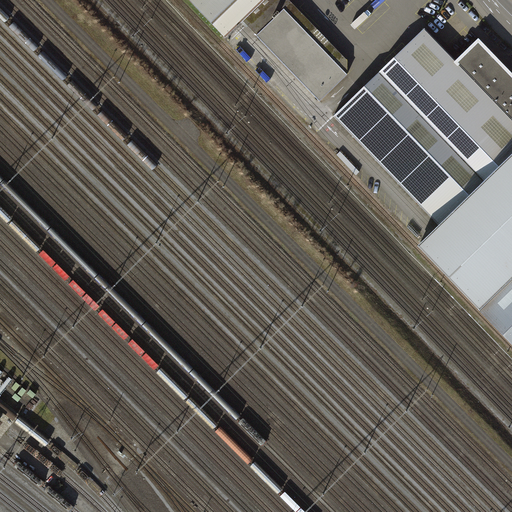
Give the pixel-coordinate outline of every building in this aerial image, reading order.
[(261,0),(190,0),(225,35),(261,0)] [(321,100),(348,74),(285,10),(258,36),(321,100)] [(511,123),(457,67),(423,31),(332,119),(439,229),(511,158),(511,123)] [(511,123),(511,70),(484,41),(457,67),(511,123)] [(511,281),(511,158),(439,229),(420,247),(482,311),(511,281)] [(511,341),(511,281),(482,311),(511,341)]
